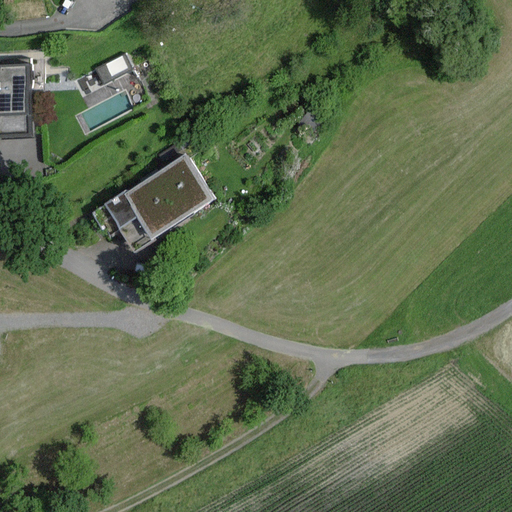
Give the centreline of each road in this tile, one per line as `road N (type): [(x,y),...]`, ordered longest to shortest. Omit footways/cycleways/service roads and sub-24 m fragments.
road 1 (track): [(113,511),(227,452),(322,381),(343,354),(450,343),(511,311)]
road 2 (residential): [(0,214),(168,304),(343,354)]
